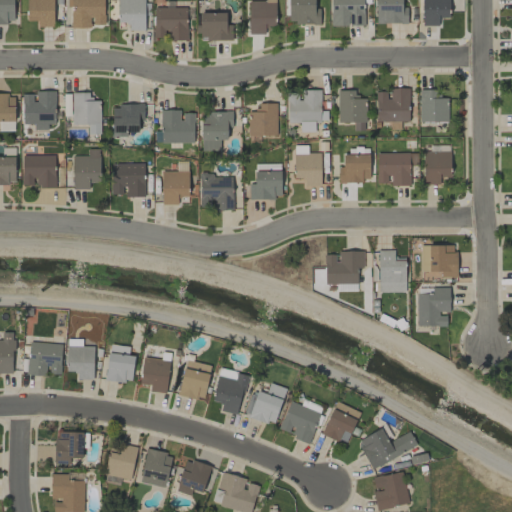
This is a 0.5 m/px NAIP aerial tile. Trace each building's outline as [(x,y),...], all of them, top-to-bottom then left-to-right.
[(0,0),(0,23),(14,23),(13,0),(0,0)] [(37,27),(53,26),(52,0),(25,0),(26,20),(37,20),(37,27)] [(71,28),(91,27),(91,25),(104,24),(103,0),(66,0),(67,7),(71,7),(71,28)] [(144,0),(116,0),(118,23),(128,23),(128,30),(145,30),(144,0)] [(287,0),(287,23),(320,24),(320,8),(314,8),(313,0),(287,0)] [(329,0),(331,26),(364,25),(362,0),(329,0)] [(374,0),(375,23),(407,23),(407,7),(402,7),(401,0),(374,0)] [(421,0),(422,26),(438,25),(438,18),(448,18),(447,0),(421,0)] [(264,26),(275,26),(274,1),(248,1),(249,34),(265,33),(264,26)] [(186,40),(187,7),(154,7),(153,37),(166,38),(165,40),(186,40)] [(232,40),(233,24),(228,24),(228,12),(197,12),(197,33),(200,33),(200,39),(232,40)] [(375,121),(408,121),(408,88),(388,88),(388,91),(375,92),(375,121)] [(320,90),(300,89),(300,93),(287,93),(286,122),(299,123),(299,131),(314,131),(314,122),(320,122),(320,90)] [(418,122),(447,122),(447,98),(435,98),(435,89),(419,89),(418,122)] [(22,124),(56,123),(55,90),(34,91),(34,93),(21,93),(22,124)] [(336,90),(337,122),(353,122),(353,130),(365,130),(364,99),(356,99),(355,90),(336,90)] [(99,100),(90,100),(90,92),(71,92),(72,124),(87,124),(87,133),(100,133),(99,100)] [(0,120),(14,121),(15,94),(0,94),(0,120)] [(277,102),(257,102),(257,112),(247,112),(247,135),(276,135),(277,102)] [(112,136),(126,136),(126,132),(141,132),(141,114),(150,114),(150,104),(111,104),(112,136)] [(194,142),(194,113),(180,113),(180,109),(160,110),(161,143),(194,142)] [(201,150),(220,150),(220,139),(231,139),(231,111),(200,111),(201,150)] [(73,189),(89,189),(88,181),(99,181),(98,148),(87,148),(87,155),(72,155),(73,189)] [(422,152),(423,184),(440,184),(440,177),(450,177),(449,151),(422,152)] [(320,185),(320,152),(292,153),(293,178),(304,178),(304,186),(320,185)] [(376,184),(389,184),(389,186),(409,185),(409,165),(416,165),(416,152),(375,153),(376,184)] [(55,187),(54,154),(21,155),(21,185),(35,184),(35,188),(55,187)] [(368,154),(342,155),(342,166),(337,166),(338,182),(369,182),(368,154)] [(14,157),(0,156),(0,183),(15,184),(14,157)] [(110,194),(124,194),(124,196),(144,196),(144,163),(111,163),(110,194)] [(161,171),(161,204),(178,204),(177,196),(188,196),(187,170),(161,171)] [(254,172),(254,183),(248,184),(248,198),(280,198),(280,171),(254,172)] [(232,210),(232,176),(212,176),(212,173),(198,173),(199,207),(212,207),(212,210),(232,210)] [(419,271),(440,271),(440,277),(455,277),(454,245),(419,245),(419,271)] [(393,250),(377,250),(378,292),(405,292),(404,261),(393,261),(393,250)] [(362,251),(336,251),(336,254),(324,254),(324,283),(359,284),(359,269),(362,269),(362,251)] [(415,294),(416,326),(445,326),(445,313),(449,313),(448,287),(431,288),(431,293),(415,294)] [(15,339),(0,339),(0,372),(14,373),(15,339)] [(60,343),(28,342),(27,375),(46,375),(46,373),(59,374),(60,343)] [(127,354),(129,347),(110,343),(104,378),(130,383),(134,356),(127,354)] [(76,378),(93,379),(94,346),(66,345),(65,371),(76,372),(76,378)] [(165,392),(169,360),(142,357),(139,384),(150,385),(149,391),(165,392)] [(177,395),(202,401),(210,365),(185,360),(177,395)] [(246,374),(233,372),(233,371),(218,368),(212,401),(221,403),(220,411),(238,414),(246,374)] [(265,395),(250,390),(243,415),(273,425),(285,388),(269,383),(265,395)] [(320,434),(344,445),(359,412),(335,401),(320,434)] [(309,444),(318,412),(287,402),(278,430),(290,433),(289,438),(309,444)] [(371,468),(416,446),(408,431),(387,442),(381,428),(357,440),(371,468)] [(69,458),(83,458),(84,432),(55,431),(54,464),(69,464),(69,458)] [(107,452),(103,474),(130,479),(136,446),(121,444),(119,454),(107,452)] [(139,482),(165,487),(171,454),(145,449),(139,482)] [(185,459),(174,491),(190,496),(191,489),(202,492),(210,466),(185,459)] [(408,503),(400,471),(371,478),(375,490),(372,491),(376,511),(408,503)] [(67,474),(50,473),(50,499),(52,499),(52,511),(83,511),(84,480),(67,480),(67,474)]
